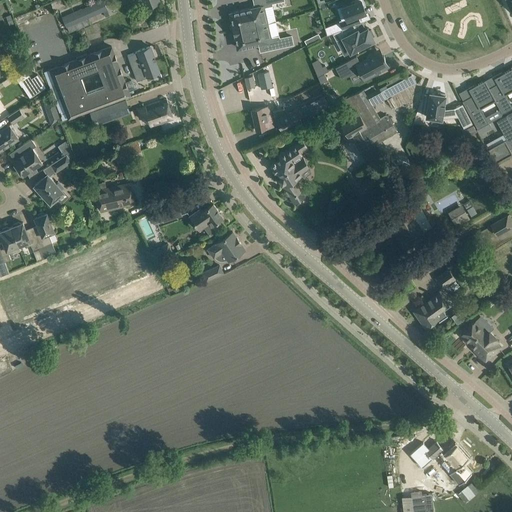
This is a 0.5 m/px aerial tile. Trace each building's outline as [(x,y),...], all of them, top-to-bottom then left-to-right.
[(87,19),(98,15),(97,13),(103,11),(106,17),(110,15),(102,0),(101,0),(62,18),(67,28),(70,32),(89,24),(87,19)] [(158,0),(141,0),(145,8),(160,3),(158,0)] [(268,23),(265,7),(272,6),(272,4),(285,1),(284,0),(252,0),(254,5),(252,5),(253,8),(230,13),(234,30),(268,23)] [(352,3),(338,8),(343,20),(340,21),(343,29),(355,24),(360,22),(357,16),(366,12),(363,6),(365,6),(363,0),(353,0),(351,1),(352,3)] [(10,14),(6,16),(9,25),(14,23),(10,14)] [(293,44),(291,35),(280,37),(279,35),(271,37),(268,23),(234,30),(238,48),(259,43),(260,51),(293,44)] [(343,29),(332,33),(336,41),(342,38),(350,52),(374,40),(372,37),(374,36),(371,30),(369,30),(367,27),(365,28),(359,32),(355,24),(343,29)] [(320,33),(306,39),(308,45),(323,39),(320,33)] [(315,44),(315,63),(333,63),(333,44),(315,44)] [(150,46),(141,50),(137,51),(138,52),(127,56),(137,81),(160,72),(150,46)] [(76,57),(78,61),(51,71),(69,118),(130,95),(124,79),(120,81),(112,61),(116,60),(112,48),(87,57),(86,54),(76,57)] [(356,56),(335,67),(342,79),(356,72),(356,71),(359,70),(364,79),(388,66),(384,59),(385,58),(384,56),(383,57),(374,61),(372,56),(368,58),(360,62),(357,64),(354,58),(356,56)] [(328,71),(325,65),(322,66),(315,70),(317,76),(324,73),(328,71)] [(485,80),(484,81),(494,100),(495,101),(499,109),(502,114),(511,108),(511,106),(505,94),(511,89),(511,70),(511,69),(502,74),(495,78),(498,83),(489,88),(485,80)] [(272,86),(269,71),(258,73),(261,88),(272,86)] [(24,74),(17,78),(22,86),(29,81),(37,93),(46,87),(37,74),(31,78),(27,72),(24,74)] [(328,80),(324,73),(317,76),(320,84),(328,80)] [(245,77),(247,87),(255,86),(252,76),(245,77)] [(473,95),(462,101),(477,129),(484,125),(489,123),(486,117),(480,108),(494,100),(484,81),(474,86),(469,89),(473,95)] [(416,89),(402,82),(388,108),(402,116),(416,89)] [(382,120),(363,90),(350,97),(355,107),(360,116),(367,128),(357,134),(366,149),(397,132),(388,116),(382,120)] [(430,93),(426,117),(441,119),(442,118),(458,117),(464,128),(472,123),(470,119),(462,104),(453,108),(454,109),(443,110),(444,103),(445,94),(438,93),(438,94),(430,93)] [(300,108),(276,120),(282,131),(305,119),(326,108),(329,106),(324,96),(320,98),(309,103),(300,108)] [(90,111),(95,125),(130,112),(125,98),(90,111)] [(166,98),(136,109),(137,109),(144,107),(151,127),(173,119),(166,98)] [(50,122),(60,119),(54,99),(45,102),(50,122)] [(252,110),(256,130),(273,126),(270,114),(268,115),(266,106),(252,110)] [(8,116),(13,123),(24,116),(19,109),(8,116)] [(489,149),(487,149),(495,163),(507,156),(511,153),(509,149),(511,147),(511,125),(506,115),(502,117),(496,121),(503,134),(506,139),(489,149)] [(348,139),(357,134),(367,128),(360,116),(355,119),(342,126),(348,139)] [(10,125),(0,131),(0,150),(18,138),(10,125)] [(31,139),(25,143),(16,149),(21,155),(12,161),(22,176),(27,173),(31,170),(35,167),(42,163),(33,148),(36,146),(31,139)] [(273,163),(270,165),(276,174),(277,173),(280,177),(278,178),(282,184),(284,183),(285,185),(283,187),(285,190),(284,191),(287,195),(289,196),(290,198),(289,198),(293,204),(306,196),(302,191),(295,180),(302,175),(301,173),(309,167),(303,157),(302,158),(300,156),(302,155),(300,152),(307,147),(307,148),(307,147),(302,139),(302,140),(284,152),(283,151),(280,153),(280,154),(278,155),(280,158),(275,162),(275,161),(272,162),(273,163)] [(142,155),(138,142),(113,150),(118,164),(142,155)] [(56,172),(72,161),(71,161),(74,159),(71,151),(51,164),(56,172)] [(31,170),(27,173),(30,178),(39,172),(35,167),(31,170)] [(47,174),(42,178),(35,185),(35,186),(33,188),(38,192),(40,191),(51,203),(63,191),(61,189),(63,187),(58,182),(56,184),(47,174)] [(130,183),(120,185),(96,191),(101,211),(135,203),(130,183)] [(409,208),(393,217),(402,233),(397,236),(403,247),(424,235),(422,232),(431,227),(417,203),(409,208)] [(159,210),(163,221),(181,215),(178,204),(159,210)] [(201,208),(190,216),(197,227),(208,220),(212,226),(215,230),(222,225),(219,221),(223,218),(213,204),(202,211),(201,208)] [(468,217),(462,205),(448,212),(454,224),(468,217)] [(48,234),(54,231),(47,213),(45,213),(42,212),(38,214),(37,217),(35,217),(39,228),(33,230),(40,248),(52,243),(48,234)] [(490,226),(497,237),(511,228),(511,218),(509,214),(490,226)] [(40,248),(33,230),(27,233),(23,222),(21,223),(18,222),(14,224),(13,226),(11,227),(18,246),(25,243),(27,247),(31,245),(33,250),(37,261),(44,258),(40,248)] [(18,246),(11,227),(9,228),(6,227),(2,229),(1,231),(0,231),(0,233),(3,242),(0,243),(0,250),(5,262),(11,259),(9,254),(12,252),(13,253),(20,250),(18,246)] [(216,243),(208,249),(214,257),(215,257),(222,252),(228,260),(229,261),(237,255),(245,250),(233,231),(224,237),(216,243)] [(137,248),(127,253),(135,273),(136,273),(146,269),(140,256),(147,253),(142,241),(136,244),(137,248)] [(150,252),(155,262),(173,253),(169,243),(150,252)] [(115,253),(108,256),(113,267),(119,264),(125,277),(135,273),(127,253),(116,257),(115,253)] [(99,265),(89,269),(97,289),(107,285),(102,272),(109,269),(104,257),(97,260),(99,265)] [(202,273),(205,280),(223,272),(219,265),(202,273)] [(76,269),(70,272),(75,283),(81,281),(87,293),(97,289),(89,269),(78,274),(76,269)] [(455,279),(448,269),(436,277),(443,287),(455,279)] [(65,279),(55,283),(63,303),(73,299),(68,286),(75,283),(70,272),(63,275),(65,279)] [(499,281),(491,287),(497,294),(505,288),(499,281)] [(42,284),(36,286),(40,298),(47,295),(53,308),(63,304),(63,303),(55,283),(44,288),(42,284)] [(29,294),(18,299),(27,319),(37,314),(32,301),(39,299),(34,287),(27,290),(29,294)] [(445,313),(442,309),(448,305),(439,292),(413,311),(425,328),(445,313)] [(6,299),(0,301),(0,303),(4,313),(11,310),(16,323),(27,319),(18,299),(8,303),(6,299)] [(460,309),(452,316),(457,322),(465,315),(460,309)] [(474,349),(484,360),(491,354),(492,355),(500,346),(494,340),(496,338),(485,327),(483,329),(475,320),(461,334),(475,348),(474,349)] [(422,467),(443,449),(436,441),(428,448),(423,442),(410,453),(422,467)] [(456,445),(446,454),(449,458),(445,462),(452,469),(456,466),(456,467),(467,458),(456,445)] [(456,470),(441,483),(461,504),(476,491),(456,470)] [(433,511),(433,502),(432,494),(411,496),(412,511),(433,511)]
